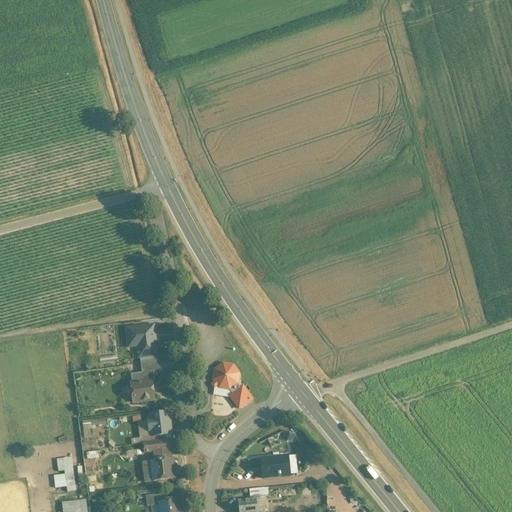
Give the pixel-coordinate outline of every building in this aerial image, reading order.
[(155,325),(125,328),(128,350),(137,349),(138,360),(159,358),(155,325)] [(158,362),(141,364),(142,373),(154,372),(160,372),(158,362)] [(233,366),(223,365),(215,371),(214,380),(219,388),(229,390),(232,394),(230,396),(239,409),(252,400),(243,387),(240,388),(237,384),(239,374),(233,366)] [(142,373),(131,375),(132,384),(131,384),(132,393),(131,393),(130,395),(130,399),(132,400),(133,400),(133,403),(154,400),(152,382),(155,382),(154,372),(142,373)] [(168,414),(150,416),(151,422),(148,422),(149,432),(152,432),(153,437),(171,435),(168,414)] [(104,420),(89,421),(90,431),(105,430),(104,420)] [(285,432),(284,440),(294,441),(295,433),(285,432)] [(173,441),(160,442),(161,450),(170,449),(174,449),(173,441)] [(145,453),(154,452),(160,451),(160,450),(161,450),(160,442),(144,444),(145,453)] [(98,448),(86,450),(87,458),(99,456),(98,448)] [(161,450),(160,450),(160,451),(154,452),(155,462),(153,462),(154,473),(152,474),(153,482),(176,479),(173,459),(171,460),(170,449),(161,450)] [(288,456),(261,459),(263,479),(282,477),(281,473),(290,473),(288,456)] [(71,457),(54,459),(56,474),(62,473),(65,494),(76,493),(71,457)] [(264,488),(249,490),(250,498),(265,496),(264,488)] [(162,495),(146,497),(147,507),(160,505),(160,503),(163,502),(162,495)] [(62,501),(62,511),(88,511),(88,500),(62,501)] [(163,502),(160,503),(160,505),(160,511),(179,511),(178,500),(163,502)] [(257,511),(256,500),(239,501),(239,511),(257,511)]
